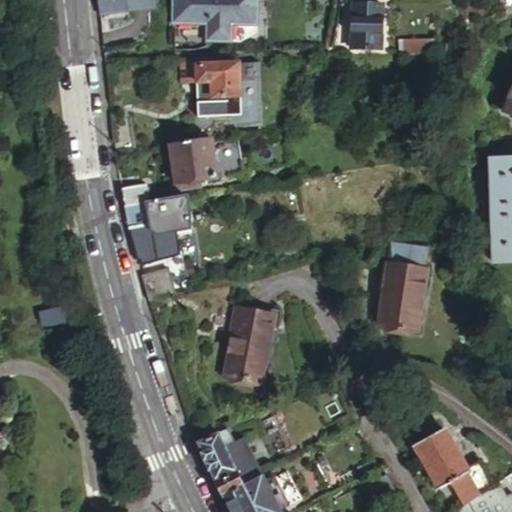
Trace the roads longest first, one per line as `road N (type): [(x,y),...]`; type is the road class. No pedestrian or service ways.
road 1 (tertiary): [(64,0),(77,123),(112,297),(160,436)]
road 2 (residential): [(427,511),(376,414),(376,388),(392,373),(422,375),(511,442)]
